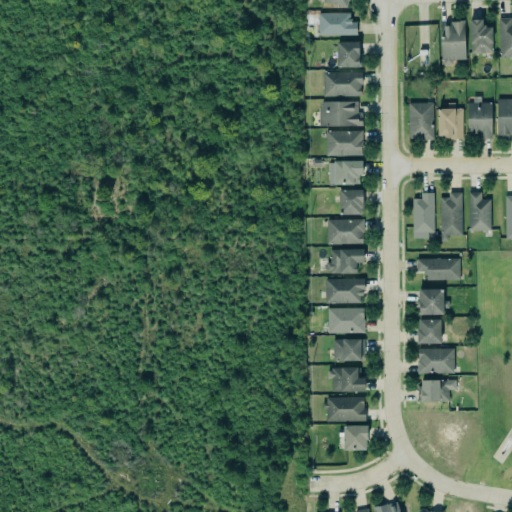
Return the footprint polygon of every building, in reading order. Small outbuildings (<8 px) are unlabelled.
[(356,36),(356,22),(349,22),(349,14),(317,13),(317,35),(356,36)] [(492,16),(496,59),(511,57),(511,22),(508,23),(508,15),(492,16)] [(437,34),(437,61),(440,61),(440,65),(451,65),(451,59),(464,59),(463,19),(446,20),(443,24),(443,34),(437,34)] [(469,54),(491,53),(491,27),(482,27),(482,20),(468,20),(469,54)] [(359,42),(336,42),(336,68),(359,68),(359,42)] [(322,73),(322,97),(361,96),(360,72),(322,73)] [(315,99),(338,98),(361,98),(362,125),(315,126),(315,99)] [(511,99),(496,99),(495,136),(511,136),(511,99)] [(434,107),(434,135),(440,135),(440,136),(441,136),(441,138),(459,138),(459,108),(452,108),(452,102),(443,102),(443,107),(434,107)] [(464,102),(488,102),(488,138),(475,138),(475,134),(464,135),(464,102)] [(408,140),(432,139),(431,103),(407,103),(408,140)] [(322,130),(358,129),(360,153),(324,155),(322,130)] [(356,183),(356,174),(359,174),(359,160),(330,160),(330,162),(325,162),(325,183),(330,183),(330,184),(350,184),(350,183),(356,183)] [(361,190),(338,190),(338,216),(361,215),(361,190)] [(489,200),(480,200),(480,192),(467,193),(468,232),(489,231),(489,200)] [(411,199),(411,232),(433,232),(433,193),(420,193),(420,199),(411,199)] [(461,236),(460,193),(447,193),(447,198),(439,198),(440,243),(447,242),(447,236),(461,236)] [(511,196),(503,196),(504,239),(511,239),(511,196)] [(362,245),(363,220),(325,220),(325,244),(362,245)] [(362,249),(329,250),(329,263),(324,263),(325,274),(356,274),(356,263),(362,263),(362,249)] [(458,259),(416,259),(415,272),(423,272),(423,281),(458,281),(458,259)] [(362,279),(323,280),(324,304),(362,303),(362,279)] [(442,315),(442,289),(417,290),(418,315),(442,315)] [(363,308),(326,309),(326,334),(363,333),(363,308)] [(415,319),(437,319),(437,342),(413,343),(413,329),(415,329),(415,319)] [(362,339),(332,340),(332,361),(362,361),(362,339)] [(416,349),(417,374),(453,373),(453,349),(416,349)] [(357,369),(326,368),(326,381),(330,381),(330,392),(364,392),(364,378),(357,378),(357,369)] [(455,381),(419,380),(419,402),(447,402),(447,390),(455,390),(455,381)] [(364,398),(324,397),(324,422),(363,422),(364,398)] [(364,424),(339,425),(339,450),(362,450),(362,439),(364,439),(364,424)] [(372,508),(373,511),(398,511),(396,501),(372,508)]
